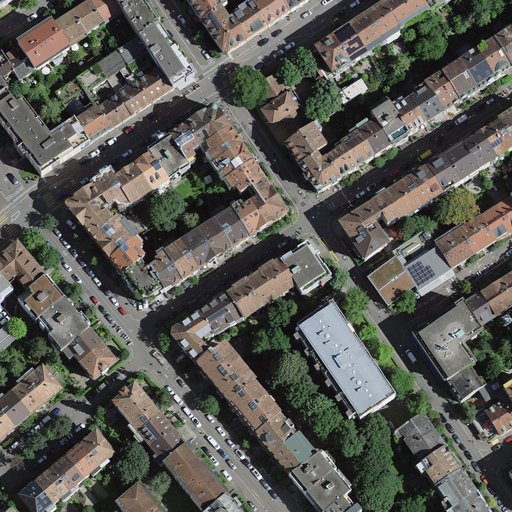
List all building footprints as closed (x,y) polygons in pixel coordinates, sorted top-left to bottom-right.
[(0,0),(0,9),(13,0),(0,0)] [(94,0),(91,3),(103,22),(121,11),(114,0),(94,0)] [(114,0),(121,11),(139,39),(159,26),(148,10),(148,9),(142,0),(114,0)] [(221,5),(224,2),(222,0),(190,0),(189,1),(188,2),(202,23),(221,10),(224,9),(221,5)] [(261,0),(253,6),(254,6),(268,28),(289,14),(280,0),(261,0)] [(280,0),(289,14),(310,0),(280,0)] [(390,0),(390,1),(391,1),(384,6),(398,28),(426,10),(419,0),(390,0)] [(427,12),(444,1),(443,0),(419,0),(426,10),(427,12)] [(103,22),(91,3),(73,14),(85,34),(103,22)] [(254,6),(249,9),(247,6),(238,12),(240,15),(232,20),(247,42),(268,28),(254,6)] [(399,30),(398,28),(384,6),(367,17),(383,41),(399,30)] [(223,53),(228,54),(247,42),(232,20),(229,23),(221,10),(202,23),(223,53)] [(54,27),(66,46),(85,34),(73,14),(54,27)] [(366,52),(383,41),(367,17),(350,28),(366,52)] [(35,72),(69,50),(66,46),(54,27),(52,24),(18,47),(20,49),(35,72)] [(193,77),(159,26),(139,39),(173,90),(193,77)] [(349,63),(366,52),(350,28),(333,39),(349,63)] [(506,35),(495,42),(511,68),(511,35),(508,38),(506,35)] [(173,90),(139,39),(118,52),(152,104),(173,90)] [(333,39),(310,54),(326,78),(349,63),(333,39)] [(486,52),(479,56),(495,81),(511,70),(511,68),(495,42),(484,49),(486,52)] [(24,90),(30,86),(25,78),(35,72),(20,49),(4,59),(19,82),(24,90)] [(117,97),(131,118),(152,104),(118,52),(104,62),(97,66),(107,80),(120,72),(131,88),(117,97)] [(0,96),(6,92),(19,82),(4,59),(1,55),(0,55),(0,96)] [(104,62),(100,56),(81,68),(84,75),(97,66),(104,62)] [(471,57),(460,64),(478,92),(495,81),(479,56),(473,60),(471,57)] [(451,74),(445,78),(461,103),(478,92),(460,64),(449,71),(451,74)] [(97,66),(84,75),(77,80),(85,93),(96,110),(97,110),(103,106),(92,90),(107,80),(97,66)] [(356,84),(338,96),(344,106),(367,90),(356,73),(351,77),(356,84)] [(272,126),(281,120),(294,140),(310,129),(296,110),(303,105),(293,91),(287,95),(274,76),(258,86),(271,106),(262,112),(272,126)] [(436,79),(425,86),(428,90),(443,114),(461,103),(445,78),(439,82),(436,79)] [(86,112),(77,98),(85,93),(77,80),(56,93),(74,120),(86,112)] [(426,125),(443,114),(428,90),(411,101),(426,125)] [(23,102),(17,106),(6,92),(0,96),(0,123),(20,149),(45,130),(23,102)] [(131,118),(117,97),(103,106),(97,110),(110,131),(131,118)] [(393,112),(409,136),(426,125),(411,101),(393,112)] [(376,123),(392,147),(409,136),(393,112),(388,104),(371,115),(376,123)] [(110,131),(97,110),(96,110),(75,123),(90,145),(110,131)] [(212,110),(185,127),(199,148),(202,153),(209,148),(207,146),(230,130),(216,110),(212,110)] [(511,114),(498,123),(511,144),(511,114)] [(75,123),(74,121),(50,136),(45,130),(20,149),(41,177),(90,145),(75,123)] [(374,158),(375,158),(392,147),(376,123),(359,134),(374,158)] [(511,144),(498,123),(481,135),(495,158),(503,153),(505,156),(511,151),(511,144)] [(169,138),(186,164),(195,158),(192,153),(199,148),(185,127),(169,138)] [(316,155),(327,148),(313,127),(310,129),(294,140),(286,146),(300,167),(317,156),(316,155)] [(209,148),(211,153),(208,155),(215,165),(241,147),(230,130),(207,146),(209,148)] [(341,145),(343,148),(357,169),(374,158),(359,134),(342,145),(341,145)] [(489,166),(488,163),(495,158),(481,135),(463,146),(478,170),(479,172),(489,166)] [(148,152),(151,156),(168,183),(181,175),(179,172),(188,166),(186,164),(169,138),(148,152)] [(468,180),(467,177),(478,170),(463,146),(458,149),(456,147),(448,152),(449,155),(445,158),(462,184),(468,180)] [(223,183),(226,181),(252,164),(241,147),(215,165),(212,167),(223,183)] [(337,154),(327,160),(340,180),(357,169),(343,148),(336,153),(337,154)] [(168,183),(151,156),(135,167),(150,191),(157,186),(159,190),(168,183)] [(300,167),(316,190),(317,190),(318,190),(320,190),(322,191),(323,191),(340,180),(327,160),(322,164),(317,156),(300,167)] [(430,164),(431,166),(427,169),(442,193),(453,186),(455,188),(462,184),(445,158),(440,161),(438,158),(430,164)] [(241,196),(241,195),(264,180),(252,164),(226,181),(233,192),(236,189),(241,196)] [(150,191),(135,167),(113,181),(128,203),(129,205),(133,202),(135,205),(144,199),(142,196),(151,191),(150,191)] [(412,175),(414,178),(409,181),(426,207),(433,202),(431,200),(442,193),(427,169),(422,172),(421,169),(412,175)] [(123,206),(128,203),(113,181),(110,176),(94,187),(108,207),(115,203),(118,203),(119,206),(123,206)] [(284,216),(285,211),(264,180),(241,195),(249,206),(249,207),(251,205),(266,228),(284,216)] [(417,209),(419,211),(426,207),(409,181),(404,184),(403,181),(394,186),(396,189),(391,192),(406,216),(417,209)] [(108,207),(94,187),(67,204),(67,209),(84,230),(100,216),(96,210),(100,208),(101,210),(103,210),(108,207)] [(383,219),(388,227),(406,216),(391,192),(386,195),(385,192),(376,198),(378,201),(373,204),(383,219)] [(511,197),(511,195),(495,205),(511,231),(511,197)] [(374,224),(383,219),(373,204),(353,217),(343,223),(341,227),(352,243),(375,227),(376,227),(374,224)] [(251,205),(249,207),(249,206),(244,209),(242,205),(232,212),(234,215),(249,238),(266,228),(251,205)] [(481,214),(497,241),(511,231),(495,205),(481,214)] [(456,226),(474,255),(497,241),(481,214),(479,211),(456,226)] [(104,214),(100,216),(84,230),(97,246),(134,220),(122,220),(119,220),(117,221),(117,220),(115,220),(113,222),(106,213),(104,214)] [(215,222),(217,226),(232,249),(249,238),(234,215),(227,219),(225,216),(215,222)] [(110,261),(135,241),(147,234),(134,220),(97,246),(110,261)] [(210,230),(208,227),(198,233),(216,261),(224,255),(232,249),(217,226),(210,230)] [(474,255),(456,226),(433,240),(452,269),(474,255)] [(365,262),(383,249),(388,256),(401,247),(388,227),(379,233),(375,227),(352,243),(365,262)] [(426,230),(401,247),(388,256),(364,272),(388,306),(409,291),(409,290),(414,286),(417,292),(428,285),(448,272),(451,277),(455,275),(452,269),(433,240),(426,230)] [(207,266),(216,261),(198,233),(188,240),(190,243),(183,247),(198,271),(207,266)] [(135,241),(110,261),(123,277),(139,263),(144,259),(139,253),(142,250),(135,241)] [(31,291),(46,278),(17,243),(0,257),(0,277),(6,285),(15,277),(21,285),(23,283),(31,291)] [(173,254),(166,258),(182,282),(198,271),(183,247),(181,244),(171,250),(173,254)] [(281,263),(294,283),(302,296),(331,278),(324,268),(308,245),(298,251),(281,263)] [(159,261),(155,263),(157,265),(150,270),(165,292),(182,282),(166,258),(164,255),(158,259),(159,261)] [(150,269),(144,268),(139,263),(123,277),(146,304),(159,296),(161,300),(163,299),(161,295),(165,292),(150,270),(150,269)] [(268,300),(280,292),(283,296),(284,295),(281,292),(294,283),(281,263),(274,267),(273,265),(260,273),(261,275),(254,279),(268,300)] [(511,306),(511,276),(511,275),(481,294),(494,314),(503,308),(505,311),(511,306)] [(6,285),(0,277),(0,304),(4,301),(13,293),(6,285)] [(46,278),(31,291),(19,300),(19,302),(18,302),(36,324),(36,323),(38,321),(64,300),(64,299),(46,278)] [(241,317),(254,309),(256,313),(257,312),(255,309),(268,300),(254,279),(247,284),(246,282),(233,290),(235,292),(228,296),(241,317)] [(485,320),(494,314),(481,294),(465,304),(480,327),(486,323),(485,320)] [(234,321),(241,317),(228,296),(199,315),(213,336),(228,326),(229,329),(236,324),(234,321)] [(48,339),(61,354),(67,349),(89,330),(87,327),(90,326),(85,320),(82,322),(64,300),(38,321),(51,336),(48,339)] [(360,421),(396,397),(332,303),(297,328),(301,334),(293,339),(296,343),(300,341),(307,352),(304,355),(307,359),(311,357),(318,367),(314,370),(317,374),(321,372),(328,383),(325,386),(328,390),(332,387),(339,398),(335,400),(338,405),(342,403),(349,413),(346,416),(349,421),(356,415),(360,421)] [(415,337),(447,383),(470,368),(475,365),(461,345),(482,331),(480,327),(465,304),(465,303),(450,313),(415,337)] [(213,336),(199,315),(191,320),(191,319),(180,326),(181,327),(173,331),(172,336),(178,343),(186,354),(187,353),(196,365),(209,354),(199,342),(203,339),(205,341),(213,336)] [(0,352),(16,340),(6,327),(0,331),(0,352)] [(82,362),(102,345),(89,330),(67,349),(80,364),(82,362)] [(107,368),(115,361),(102,345),(82,362),(88,369),(86,371),(93,380),(101,373),(102,375),(108,369),(107,368)] [(211,352),(209,354),(196,365),(213,385),(238,364),(223,346),(213,354),(211,352)] [(217,393),(222,399),(224,398),(229,405),(254,384),(243,370),(246,368),(240,362),(238,364),(213,385),(218,391),(217,393)] [(43,368),(42,368),(27,381),(45,403),(61,390),(60,389),(66,384),(49,364),(43,368)] [(479,390),(483,388),(470,368),(447,383),(461,403),(479,390)] [(500,436),(511,428),(511,403),(504,390),(497,379),(483,388),(479,390),(486,402),(496,396),(501,404),(473,421),(486,441),(488,441),(491,441),(500,436)] [(45,403),(27,381),(12,393),(30,416),(45,403)] [(119,395),(120,396),(112,403),(119,411),(121,409),(127,416),(147,400),(134,384),(126,391),(125,389),(119,395)] [(232,412),(235,412),(242,420),(266,401),(260,393),(261,392),(254,384),(229,405),(230,406),(229,409),(232,412)] [(0,402),(0,410),(15,428),(30,416),(12,393),(0,402)] [(147,400),(127,416),(125,418),(138,434),(160,415),(147,400)] [(248,431),(251,435),(254,435),(255,436),(277,417),(280,415),(274,407),(272,408),(266,401),(242,420),(249,428),(249,429),(248,431)] [(0,440),(15,428),(0,410),(0,440)] [(138,434),(150,449),(173,430),(160,415),(138,434)] [(405,441),(409,448),(435,431),(423,415),(400,431),(406,440),(405,441)] [(284,426),(277,417),(255,436),(272,456),(295,438),(290,432),(294,428),(288,422),(284,426)] [(163,464),(165,462),(185,445),(173,430),(150,449),(163,464)] [(416,454),(422,464),(446,448),(435,431),(409,448),(414,456),(416,454)] [(99,467),(115,454),(96,432),(80,445),(99,467)] [(295,438),(272,456),(289,477),(313,460),(305,451),(309,447),(299,434),(295,438)] [(99,467),(80,445),(65,458),(84,480),(99,467)] [(192,500),(195,498),(206,511),(207,511),(227,496),(227,495),(221,489),(223,487),(215,477),(213,478),(200,463),(202,461),(193,451),(191,452),(185,445),(165,462),(177,477),(175,479),(192,500)] [(428,472),(424,474),(434,489),(461,471),(446,448),(422,464),(428,472)] [(289,477),(305,496),(334,472),(336,470),(322,453),(313,460),(289,477)] [(50,471),(68,493),(84,480),(65,458),(50,471)] [(477,493),(462,470),(461,471),(434,489),(444,504),(448,501),(453,509),(477,493)] [(53,505),(68,493),(50,471),(35,483),(53,505)] [(372,475),(376,480),(381,477),(378,471),(372,475)] [(318,511),(327,511),(351,492),(334,472),(305,496),(318,511)] [(167,511),(140,480),(115,501),(124,511),(167,511)] [(35,483),(19,496),(31,511),(45,511),(53,505),(35,483)] [(455,511),(489,511),(477,493),(453,509),(455,511)] [(227,497),(228,496),(227,496),(207,511),(239,511),(237,509),(242,505),(236,498),(231,502),(227,497)] [(361,511),(357,507),(355,509),(345,497),(327,511),(361,511)]
